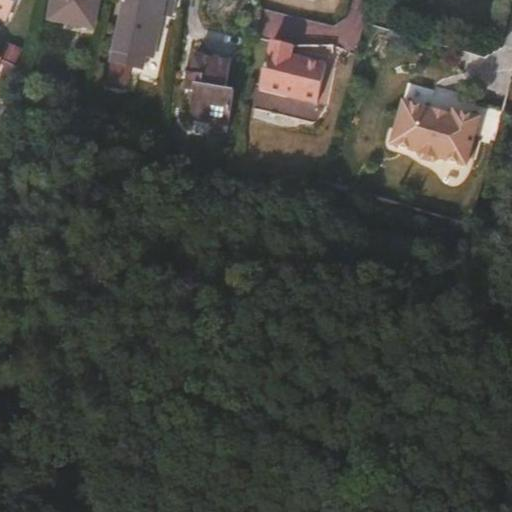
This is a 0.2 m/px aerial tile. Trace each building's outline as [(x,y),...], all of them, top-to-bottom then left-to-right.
[(0,0),(0,20),(5,23),(16,0),(0,0)] [(97,0),(55,0),(52,18),(93,26),(97,0)] [(155,0),(125,0),(113,63),(143,69),(145,57),(151,58),(162,3),(155,2),(155,0)] [(265,39),(255,104),(323,115),(333,49),(296,43),(300,20),(263,14),(259,38),(265,39)] [(227,119),(229,60),(188,59),(186,118),(227,119)] [(29,100),(35,77),(23,73),(15,96),(29,100)] [(472,168),(479,120),(396,108),(388,155),(472,168)]
